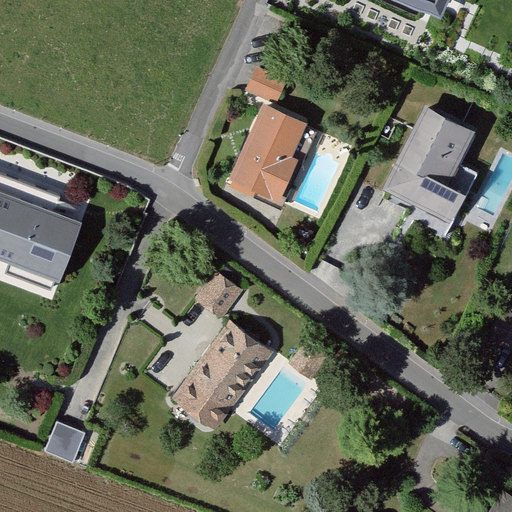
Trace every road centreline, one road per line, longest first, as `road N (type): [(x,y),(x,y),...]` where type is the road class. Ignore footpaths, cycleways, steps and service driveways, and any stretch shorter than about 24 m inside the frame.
road 1 (residential): [(171,190),(511,439)]
road 2 (unknown): [(171,190),(160,242),(77,413)]
road 3 (residential): [(171,190),(256,0)]
road 4 (residential): [(0,118),(171,190)]
